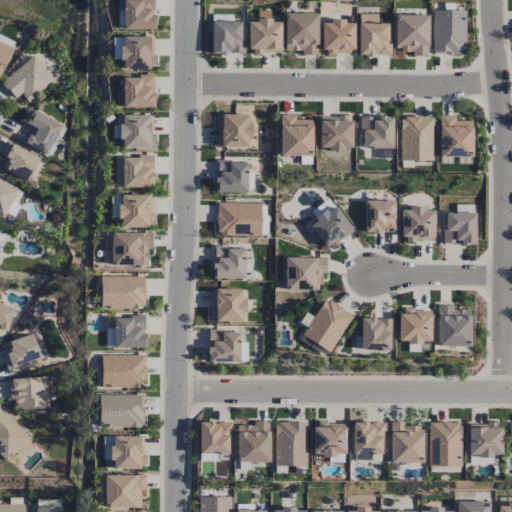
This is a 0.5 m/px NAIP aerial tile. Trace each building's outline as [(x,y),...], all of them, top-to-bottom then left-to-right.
[(154,0),(122,0),(122,29),(154,30),(154,0)] [(431,54),(464,55),(465,10),(432,9),(431,54)] [(271,11),(257,11),(257,21),(248,22),(248,54),(280,53),(280,21),(271,21),(271,11)] [(317,13),(285,13),(284,51),(301,51),(301,55),(317,55),(317,13)] [(389,23),(378,23),(378,14),(358,14),(358,54),(389,55),(389,23)] [(427,53),(427,15),(395,14),(394,53),(427,53)] [(211,21),(210,53),(242,53),(242,22),(211,21)] [(321,21),(322,55),(354,54),(353,21),(321,21)] [(0,75),(14,41),(0,34),(0,75)] [(153,36),(114,37),(114,45),(119,45),(120,69),(153,68),(153,36)] [(1,84),(15,99),(21,94),(29,102),(54,78),(31,55),(1,84)] [(122,76),(121,107),(153,108),(153,76),(122,76)] [(24,122),(32,126),(24,142),(45,154),(61,125),(31,109),(24,122)] [(120,148),(153,146),(152,114),(119,115),(120,148)] [(312,119),(295,120),(295,114),(279,115),(279,156),(312,156),(312,119)] [(249,138),(250,115),(216,115),(216,147),(247,147),(248,138),(249,138)] [(438,156),(471,157),(471,121),(454,120),(454,116),(438,115),(438,156)] [(351,148),(351,116),(319,117),(319,150),(343,150),(343,148),(351,148)] [(392,116),(360,116),(361,149),(392,148),(392,116)] [(432,161),(432,116),(400,116),(400,160),(432,161)] [(0,155),(5,158),(0,168),(26,181),(38,157),(7,142),(0,155)] [(153,156),(121,156),(120,187),(152,188),(153,156)] [(246,193),(247,161),(215,161),(214,192),(246,193)] [(0,216),(3,218),(17,187),(0,179),(0,216)] [(151,195),(118,194),(118,226),(151,227),(151,195)] [(365,200),(364,232),(394,233),(395,201),(365,200)] [(216,235),(260,236),(260,203),(216,202),(216,235)] [(353,231),(334,205),(308,224),(328,250),(353,231)] [(433,242),(434,210),(424,210),(424,206),(409,206),(409,209),(402,209),(401,241),(433,242)] [(443,244),(475,244),(475,212),(443,212),(443,244)] [(110,265),(147,266),(148,248),(151,248),(152,233),(111,232),(110,265)] [(244,279),(243,247),(211,248),(212,280),(244,279)] [(284,290),(320,291),(320,274),(325,274),(326,258),(284,257),(284,290)] [(144,276),(100,276),(100,309),(144,308),(144,276)] [(243,322),(243,289),(210,288),(210,321),(243,322)] [(329,353),(352,314),(325,298),(301,336),(329,353)] [(0,329),(7,331),(13,307),(0,303),(0,329)] [(436,346),(469,346),(470,310),(453,309),(453,305),(437,305),(436,346)] [(397,343),(430,344),(430,310),(398,309),(397,343)] [(144,316),(113,317),(113,348),(145,348),(144,316)] [(359,350),(391,350),(391,318),(360,318),(359,350)] [(238,363),(239,331),(207,330),(207,363),(238,363)] [(31,360),(40,358),(32,333),(4,343),(7,353),(2,355),(8,375),(33,366),(31,360)] [(145,355),(101,355),(100,387),(144,388),(145,355)] [(47,377),(8,378),(9,400),(15,400),(16,410),(48,408),(47,377)] [(142,394),(98,395),(99,428),(143,427),(142,394)] [(0,456),(5,462),(29,439),(0,408),(0,456)] [(268,421),(253,421),(253,425),(236,425),(237,462),(269,462),(268,421)] [(389,462),(422,463),(423,432),(416,432),(416,426),(405,426),(405,422),(390,421),(389,462)] [(198,453),(229,453),(229,422),(212,422),(198,422),(198,453)] [(306,422),(274,422),(273,466),(306,466),(306,422)] [(383,460),(382,422),(352,423),(352,461),(383,460)] [(428,466),(460,467),(460,422),(428,422),(428,466)] [(344,423),(310,424),(311,454),(321,454),(322,460),(345,460),(344,423)] [(500,423),(468,423),(468,455),(499,456),(500,423)] [(143,469),(144,436),(111,436),(110,461),(113,461),(112,468),(143,469)] [(217,454),(199,454),(199,462),(218,461),(217,454)] [(145,475),(104,475),(104,508),(140,508),(140,490),(145,490),(145,475)] [(197,511),(230,511),(230,496),(197,497),(197,511)] [(489,511),(489,502),(457,501),(456,511),(489,511)]
